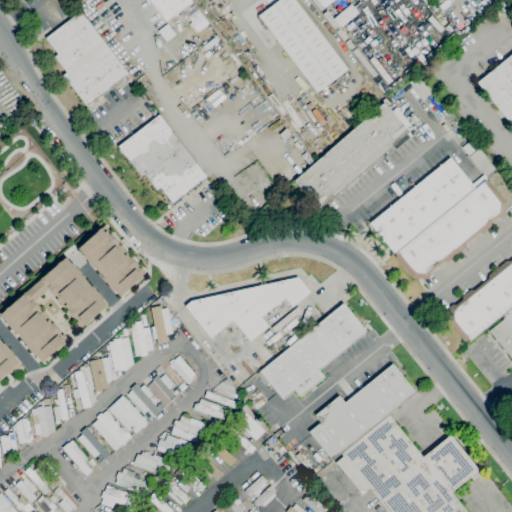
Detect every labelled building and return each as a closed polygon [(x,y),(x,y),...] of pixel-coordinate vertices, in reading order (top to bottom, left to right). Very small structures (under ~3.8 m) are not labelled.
[(166,22),(149,0),(190,0),(192,2),(166,22)] [(317,93),(259,16),(279,0),(295,0),(348,69),(317,93)] [(87,107),(63,75),(66,73),(54,57),(58,54),(46,38),(80,11),(129,74),(87,107)] [(511,126),(477,83),(511,53),(511,126)] [(423,100),(409,82),(418,74),(433,91),(423,100)] [(319,210),(294,181),(384,103),(391,112),(396,107),(413,128),(319,210)] [(447,124),(442,117),(450,111),(455,117),(447,124)] [(173,204),(160,188),(157,191),(145,175),(142,178),(118,147),(159,114),(207,177),(173,204)] [(456,135),(451,129),(459,122),(464,128),(456,135)] [(290,135),(284,140),(279,135),(286,128),(290,135)] [(485,177),(469,157),(479,149),(495,168),(485,177)] [(397,252),(395,254),(370,223),(450,158),(475,188),(397,252)] [(502,189),(493,178),(500,173),(508,183),(502,189)] [(475,188),(485,181),(489,181),(506,202),(504,215),(501,218),(497,217),(491,222),(491,226),(483,232),(479,232),(465,244),(465,248),(447,262),(443,261),(429,273),(429,276),(426,279),(412,277),(396,258),(397,252),(475,188)] [(76,248),(118,299),(146,276),(103,225),(76,248)] [(0,311),(0,315),(40,364),(67,342),(34,302),(49,289),(80,328),(108,306),(67,256),(0,311)] [(511,306),(503,314),(466,344),(448,321),(449,307),(453,304),(456,305),(462,300),(462,297),(471,290),(474,290),(488,279),(489,275),(506,261),(509,261),(511,258),(511,306)] [(298,278),(309,292),(292,307),(285,298),(260,317),(268,326),(250,341),(233,320),(211,338),(185,306),(192,301),(298,278)] [(283,399),(260,371),(343,303),(366,332),(318,370),(324,377),(300,397),(294,390),(283,399)] [(157,344),(156,338),(153,339),(151,327),(154,326),(151,307),(160,306),(161,309),(167,308),(172,333),(166,334),(167,342),(157,344)] [(511,359),(489,331),(506,317),(503,314),(511,306),(511,359)] [(0,381),(21,364),(0,337),(0,329),(3,327),(0,323),(0,381)] [(135,356),(130,331),(136,330),(135,325),(141,324),(142,329),(149,328),(153,350),(146,351),(147,355),(140,356),(135,356)] [(120,371),(119,366),(113,367),(110,351),(115,350),(113,340),(121,338),(121,339),(128,337),(132,362),(126,363),(127,369),(120,371)] [(187,384),(170,364),(174,360),(179,356),(195,374),(192,379),(192,380),(187,384)] [(95,391),(89,361),(108,357),(113,379),(107,384),(108,388),(95,391)] [(332,460),(309,432),(321,422),(315,415),(339,396),(345,403),(392,364),(415,392),(332,460)] [(83,408),(80,397),(74,399),(72,390),(78,389),(74,373),(81,371),(91,406),(83,408)] [(165,406),(147,386),(153,381),(152,380),(154,377),(157,375),(160,378),(164,374),(173,384),(168,388),(172,392),(177,387),(180,390),(170,400),(170,401),(165,406)] [(154,416),(149,409),(144,414),(127,395),(132,390),(130,389),(136,384),(140,388),(144,385),(152,395),(148,398),(156,406),(161,402),(165,407),(154,416)] [(62,421),(62,419),(55,420),(53,407),(59,406),(56,390),(62,389),(68,419),(62,421)] [(234,408),(204,397),(206,391),(236,402),(234,408)] [(137,431),(132,425),(127,430),(108,409),(122,396),(147,422),(137,431)] [(223,420),(193,409),(195,403),(198,404),(200,399),(227,408),(223,420)] [(41,437),(41,434),(35,435),(31,410),(36,409),(36,407),(43,406),(48,436),(41,437)] [(255,440),(237,422),(242,418),(241,417),(246,412),(265,431),(260,436),(255,440)] [(120,445),(121,446),(115,450),(92,424),(98,419),(96,417),(101,413),(109,422),(112,419),(119,427),(127,436),(124,439),(125,441),(120,445)] [(201,436),(173,426),(175,420),(179,422),(181,415),(205,424),(201,436)] [(388,511),(369,488),(362,494),(335,462),(343,456),(341,454),(388,416),(422,457),(450,435),(478,470),(451,492),(467,511),(388,511)] [(27,443),(25,434),(20,434),(19,427),(24,426),(23,419),(28,419),(31,442),(27,443)] [(94,458),(77,439),(88,429),(110,455),(104,460),(99,454),(94,458)] [(245,455),(230,441),(238,433),(255,448),(251,453),(249,451),(245,455)] [(11,452),(8,434),(14,434),(16,452),(11,452)] [(187,456),(173,451),(172,456),(156,450),(158,445),(157,445),(160,439),(165,441),(167,435),(179,439),(179,438),(192,443),(187,456)] [(87,476),(62,448),(68,443),(72,440),(87,458),(84,462),(92,471),(87,476)] [(230,466),(213,451),(219,445),(236,460),(230,466)] [(155,475),(132,466),(137,454),(140,456),(142,452),(145,453),(145,451),(150,453),(149,455),(153,456),(153,455),(164,459),(160,471),(158,470),(155,475)] [(206,470),(207,469),(200,463),(205,457),(223,473),(217,480),(206,470)] [(45,494),(24,472),(29,467),(32,471),(36,468),(49,482),(46,486),(50,490),(45,494)] [(147,490),(132,484),(130,490),(115,484),(117,478),(116,478),(118,472),(121,473),(123,468),(134,473),(133,477),(149,484),(147,490)] [(201,491),(197,487),(194,490),(185,482),(192,474),(206,486),(201,491)] [(249,497),(244,491),(261,475),(266,481),(264,483),(266,485),(255,495),(253,493),(249,497)] [(53,486),(49,482),(53,477),(58,481),(53,486)] [(31,503),(14,485),(20,480),(22,482),(26,478),(36,489),(38,492),(34,496),(36,497),(40,494),(43,497),(39,501),(36,498),(31,503)] [(159,487),(166,479),(190,498),(185,504),(182,502),(180,505),(159,487)] [(260,507),(254,501),(270,486),(276,492),(273,494),(275,495),(264,506),(262,504),(260,507)] [(20,510),(19,509),(18,510),(16,506),(13,502),(12,503),(6,497),(7,496),(4,492),(8,488),(9,489),(12,487),(20,496),(17,498),(24,506),(20,510)] [(68,511),(66,511),(58,504),(63,500),(59,495),(57,497),(53,493),(55,491),(54,491),(58,487),(76,507),(73,511),(71,509),(68,511)] [(113,508),(100,504),(103,498),(100,497),(103,491),(108,493),(110,487),(134,496),(129,508),(115,502),(113,508)] [(0,511),(0,492),(12,506),(11,507),(15,511),(0,511)] [(155,511),(152,509),(156,505),(148,499),(153,493),(172,510),(170,511),(155,511)] [(234,511),(225,500),(234,493),(246,509),(242,511),(248,511),(251,510),(252,511),(234,511)] [(322,511),(315,511),(302,500),(307,494),(309,496),(311,494),(323,504),(321,506),(325,509),(322,511)] [(53,503),(49,498),(52,495),(57,500),(53,503)] [(46,504),(42,500),(46,497),(61,511),(45,511),(42,509),(46,504)]
